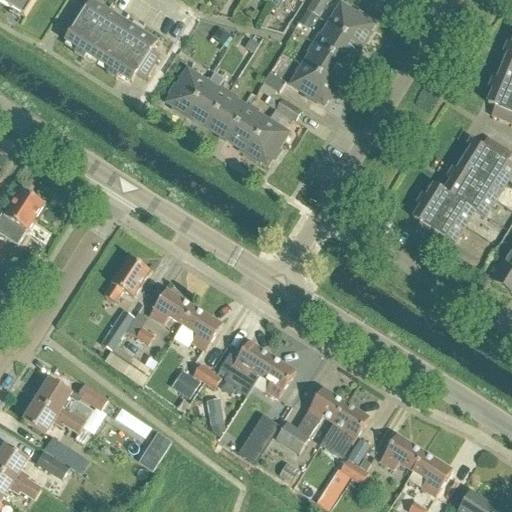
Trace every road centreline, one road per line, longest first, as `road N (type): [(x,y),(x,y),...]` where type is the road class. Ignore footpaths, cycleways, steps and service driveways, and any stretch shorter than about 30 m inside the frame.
road 1 (tertiary): [(511,431),(280,284)]
road 2 (residential): [(324,211),(438,17)]
road 3 (residential): [(511,330),(324,211)]
road 4 (residential): [(0,364),(35,333),(123,186)]
road 5 (tertiary): [(280,284),(123,186)]
road 6 (tertiary): [(123,186),(0,110)]
